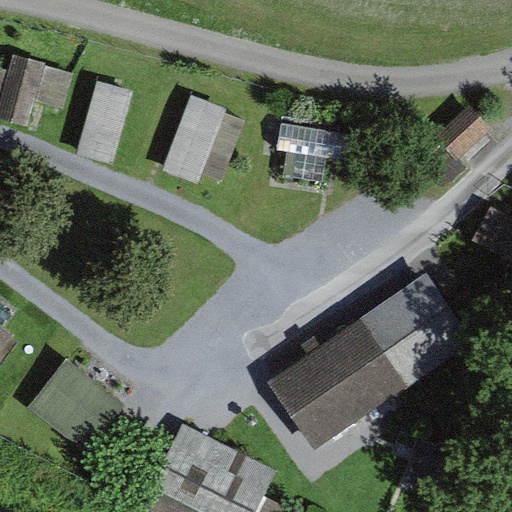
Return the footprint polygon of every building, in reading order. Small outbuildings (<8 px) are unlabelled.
[(66,111),(75,74),(16,56),(11,76),(0,72),(0,117),(33,130),(39,102),(66,111)] [(134,94),(97,81),(77,157),(114,168),(134,94)] [(229,112),(191,99),(165,176),(199,190),(229,112)] [(490,134),(467,109),(437,137),(455,163),(490,134)] [(511,259),(511,222),(487,208),(467,244),(507,269),(511,259)] [(466,343),(421,270),(263,381),(308,450),(466,343)] [(0,349),(10,336),(0,328),(0,349)] [(118,405),(66,364),(31,409),(83,450),(118,405)] [(275,471),(181,425),(141,499),(163,511),(294,511),(295,511),(261,499),(275,471)]
